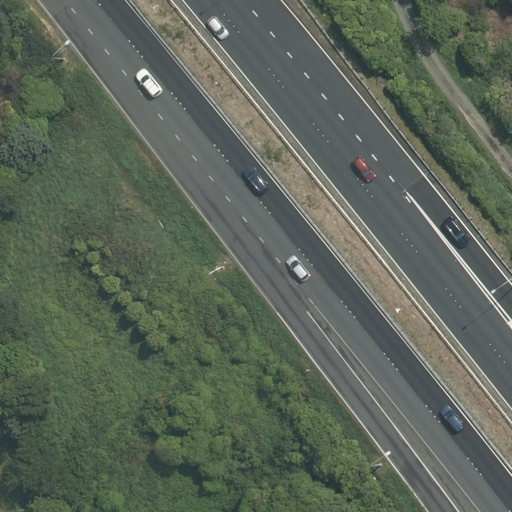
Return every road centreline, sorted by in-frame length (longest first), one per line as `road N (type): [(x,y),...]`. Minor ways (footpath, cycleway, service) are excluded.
road 1 (motorway): [(509,511),(95,0)]
road 2 (motorway): [(432,511),(59,0)]
road 3 (motorway): [(211,0),(379,204)]
road 4 (motorway): [(379,204),(511,372)]
road 5 (track): [(399,0),(439,70),(511,164)]
road 6 (motorway): [(379,204),(511,351)]
